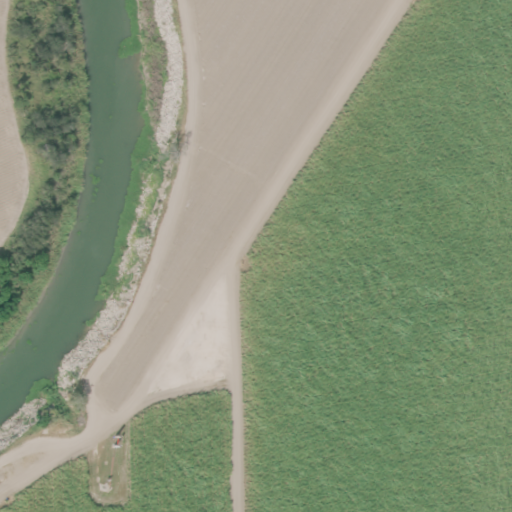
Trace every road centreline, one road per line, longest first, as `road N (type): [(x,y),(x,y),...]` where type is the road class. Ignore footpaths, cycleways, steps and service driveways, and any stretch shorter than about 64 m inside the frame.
road 1 (track): [(0,497),(106,408),(395,0)]
road 2 (track): [(106,408),(84,384),(132,307),(182,166),(170,0)]
road 3 (track): [(172,314),(228,388),(230,511)]
